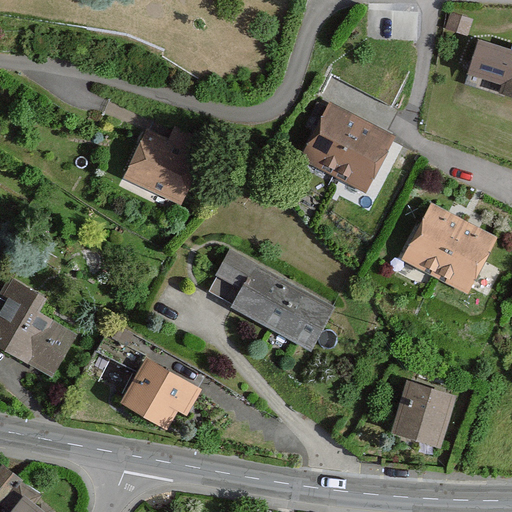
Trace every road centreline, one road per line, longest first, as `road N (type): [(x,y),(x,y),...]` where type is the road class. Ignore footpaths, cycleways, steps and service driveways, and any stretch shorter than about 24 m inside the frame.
road 1 (secondary): [(128,454),(310,487),(511,500)]
road 2 (secondary): [(0,430),(128,454)]
